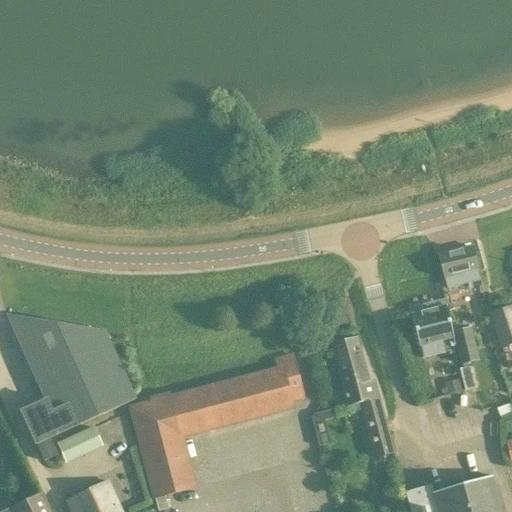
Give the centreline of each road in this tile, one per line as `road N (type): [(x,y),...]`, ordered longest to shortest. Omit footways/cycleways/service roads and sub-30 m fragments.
road 1 (tertiary): [(0,240),(150,260),(355,233)]
road 2 (unclassified): [(376,299),(417,459),(490,439),(510,511)]
road 3 (tertiary): [(355,233),(511,191)]
